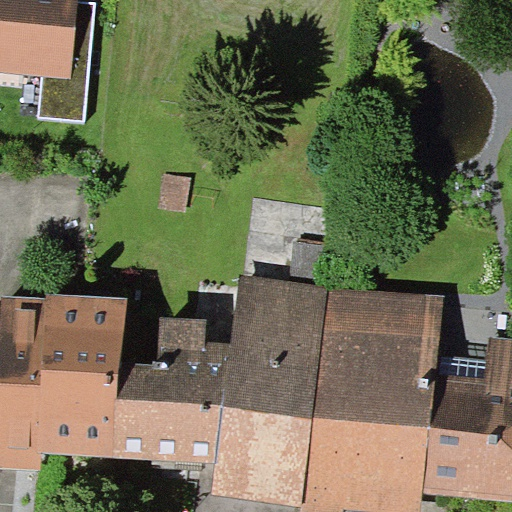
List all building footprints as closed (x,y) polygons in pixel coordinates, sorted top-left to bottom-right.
[(0,0),(0,70),(65,76),(71,0),(0,0)] [(214,465),(301,478),(322,302),(238,291),(214,465)] [(435,310),(322,302),(301,478),(297,511),(338,511),(342,484),(511,501),(511,351),(484,349),(480,390),(429,385),(435,310)] [(0,452),(111,458),(116,376),(119,315),(0,309),(0,452)] [(111,458),(203,464),(215,359),(199,358),(200,337),(158,334),(156,372),(150,372),(150,378),(116,376),(111,458)]
